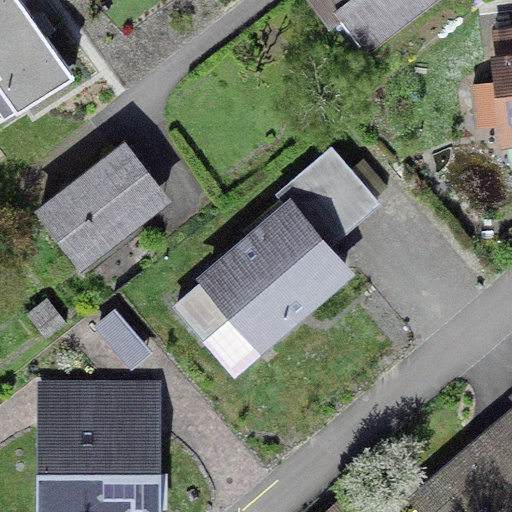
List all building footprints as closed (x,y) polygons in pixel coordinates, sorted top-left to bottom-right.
[(0,0),(0,118),(76,63),(30,0),(0,0)] [(364,46),(422,0),(309,0),(326,21),(338,12),(364,46)] [(497,126),(511,124),(511,28),(487,31),(497,126)] [(75,263),(161,197),(121,146),(35,212),(75,263)] [(336,162),(326,150),(284,186),(294,197),(336,162)] [(202,280),(255,342),(340,270),(287,208),(202,280)] [(150,472),(150,425),(37,425),(37,511),(125,511),(125,472),(150,472)] [(511,511),(511,433),(482,459),(472,448),(412,500),(421,511),(464,511),(470,507),(473,511),(511,511)]
